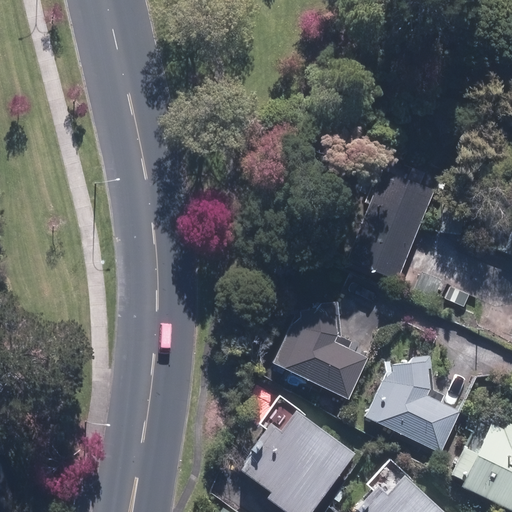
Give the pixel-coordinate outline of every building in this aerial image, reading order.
[(434,188),(384,169),(349,260),(399,279),(434,188)] [(443,278),(422,270),(411,299),(431,307),(443,278)] [(338,343),(341,335),(340,301),(322,300),(294,321),(274,362),(350,399),(370,358),(338,343)] [(429,394),(432,388),(430,353),(414,356),(411,361),(393,361),(394,370),(388,374),(367,415),(444,453),(465,412),(429,394)] [(291,511),(310,511),(356,451),(280,394),(259,421),(267,427),(254,445),(258,448),(244,466),(273,488),(268,494),(291,511)] [(463,480),(461,483),(511,507),(511,420),(506,417),(501,426),(492,421),(478,450),(465,444),(451,474),(463,480)] [(450,511),(407,472),(390,490),(381,481),(359,504),(363,508),(359,511),(450,511)]
